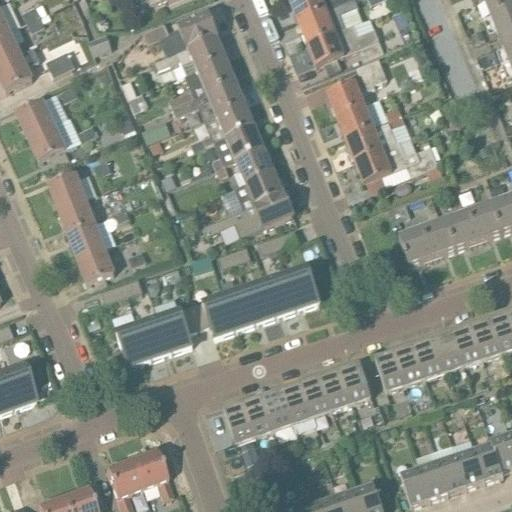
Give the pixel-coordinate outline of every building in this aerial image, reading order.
[(145,0),(150,10),(167,4),(168,6),(183,0),(145,0)] [(304,0),(289,6),(298,29),(327,17),(342,11),(355,6),(352,0),(304,0)] [(499,47),(511,42),(511,0),(484,0),(481,1),(485,12),(479,14),(490,41),(496,38),(499,47)] [(42,10),(36,12),(40,21),(41,22),(46,19),(42,10)] [(27,29),(41,22),(36,11),(22,18),(27,29)] [(354,32),(353,31),(347,33),(341,20),(345,19),(342,11),(327,17),(298,29),(307,50),(336,39),(354,32)] [(0,41),(10,36),(0,14),(0,41)] [(41,22),(43,27),(51,24),(48,18),(46,19),(41,22)] [(188,55),(216,44),(217,44),(207,20),(179,32),(188,55)] [(41,22),(27,29),(32,39),(46,32),(41,22)] [(105,23),(100,23),(96,27),(96,32),(100,35),(105,35),(108,32),(108,27),(105,23)] [(148,51),(170,42),(164,29),(142,38),(148,51)] [(307,50),(316,73),(360,56),(364,66),(384,58),(374,35),(367,38),(358,42),(354,32),(336,39),(307,50)] [(485,43),(482,35),(471,39),(475,48),(485,43)] [(0,71),(22,61),(10,36),(0,41),(0,71)] [(107,42),(89,49),(94,61),(111,55),(107,42)] [(511,42),(499,47),(503,56),(497,58),(508,85),(511,83),(511,42)] [(184,82),(198,76),(225,65),(216,44),(188,55),(166,64),(155,68),(159,77),(179,68),(180,71),(184,82)] [(68,57),(46,68),(53,84),(75,73),(68,57)] [(0,85),(6,98),(33,85),(22,61),(0,71),(0,85)] [(207,99),(235,88),(225,65),(198,76),(184,82),(190,96),(169,106),(172,114),(207,99)] [(336,123),(365,112),(361,99),(375,94),(374,91),(387,85),(379,65),(356,74),(361,86),(327,99),(336,123)] [(109,83),(106,75),(97,79),(101,86),(102,86),(104,88),(110,85),(109,83)] [(129,105),(137,102),(130,86),(122,90),(129,105)] [(217,122),(245,111),(235,88),(207,99),(172,114),(176,124),(198,115),(204,127),(217,122)] [(73,92),(60,98),(65,109),(78,103),(73,92)] [(144,100),(137,102),(129,105),(134,118),(149,111),(144,100)] [(28,144),(56,130),(44,106),(16,119),(28,144)] [(458,123),(452,108),(442,111),(447,127),(458,123)] [(206,153),(214,150),(254,133),(245,111),(217,122),(204,127),(210,141),(203,144),(206,153)] [(374,134),(365,112),(336,123),(346,146),(374,134)] [(389,128),(402,123),(398,113),(385,118),(389,128)] [(383,157),(401,149),(400,148),(397,149),(392,136),(405,131),(402,123),(389,128),(374,134),(346,146),(354,168),(383,157)] [(461,123),(448,128),(451,136),(464,131),(461,123)] [(136,138),(130,124),(119,128),(126,143),(136,138)] [(39,168),(67,155),(56,130),(28,144),(39,168)] [(92,131),(79,138),(83,148),(97,141),(92,131)] [(159,145),(154,131),(142,136),(147,150),(159,145)] [(216,176),(225,172),(235,168),(264,156),(254,133),(214,150),(220,164),(212,167),(216,176)] [(206,153),(203,144),(191,149),(194,158),(206,153)] [(150,150),(154,161),(163,157),(159,146),(150,150)] [(364,191),(406,174),(411,183),(439,171),(431,152),(406,162),(401,149),(383,157),(354,168),(364,191)] [(244,190),(273,178),(264,156),(235,168),(244,190)] [(465,163),(468,170),(478,165),(474,158),(465,163)] [(107,167),(94,172),(98,183),(111,178),(107,167)] [(225,172),(216,176),(220,184),(228,181),(225,172)] [(207,179),(205,174),(194,178),(196,184),(207,179)] [(255,212),(282,200),(273,178),(244,190),(236,194),(234,194),(243,216),(204,233),(255,212)] [(58,216),(87,204),(77,179),(48,190),(58,216)] [(162,184),(167,196),(177,192),(172,180),(162,184)] [(491,212),(502,241),(511,237),(511,197),(498,202),(500,208),(491,212)] [(235,230),(242,244),(293,223),(283,199),(282,200),(255,212),(204,233),(208,243),(235,230)] [(68,241),(96,230),(87,204),(58,216),(68,241)] [(113,223),(127,218),(123,207),(110,213),(113,223)] [(445,228),(456,258),(502,241),(491,212),(483,215),(481,209),(453,218),(455,224),(445,228)] [(197,228),(195,215),(181,217),(177,218),(178,224),(182,224),(183,230),(197,228)] [(127,218),(113,223),(117,233),(130,228),(127,218)] [(435,232),(433,227),(407,236),(409,242),(399,246),(409,274),(456,258),(445,228),(435,232)] [(77,266),(106,255),(96,230),(68,241),(77,266)] [(271,245),(276,257),(299,249),(295,237),(271,245)] [(271,245),(257,250),(261,262),(276,257),(271,245)] [(232,258),(237,271),(251,266),(247,253),(232,258)] [(87,291),(116,280),(106,255),(77,266),(87,291)] [(141,257),(128,263),(132,274),(146,268),(141,257)] [(223,276),(237,271),(232,258),(218,263),(223,276)] [(298,317),(304,315),(319,309),(307,273),(286,280),(298,317)] [(298,317),(286,280),(265,287),(277,324),(298,317)] [(138,286),(124,290),(128,303),(143,298),(138,286)] [(156,299),(159,293),(157,287),(146,291),(150,301),(156,299)] [(277,324),(265,287),(245,294),(257,331),(277,324)] [(124,290),(101,299),(105,311),(128,303),(124,290)] [(257,331),(245,294),(224,301),(236,337),(257,331)] [(236,337),(224,301),(191,312),(199,336),(211,332),(215,345),(236,337)] [(199,336),(191,312),(158,323),(171,360),(192,353),(188,340),(199,336)] [(503,359),(511,355),(511,323),(510,318),(491,325),(503,359)] [(158,323),(138,330),(150,367),(171,360),(158,323)] [(483,366),(503,359),(491,325),(472,331),(483,366)] [(138,330),(116,338),(129,374),(150,367),(138,330)] [(0,334),(0,348),(13,343),(8,331),(0,334)] [(464,372),(483,366),(472,331),(452,338),(464,372)] [(445,379),(464,372),(452,338),(433,345),(445,379)] [(425,386),(445,379),(433,345),(414,351),(425,386)] [(406,392),(425,386),(414,351),(394,358),(406,392)] [(387,399),(406,392),(394,358),(375,364),(387,399)] [(340,376),(352,410),(371,403),(360,369),(340,376)] [(35,408),(22,372),(1,380),(14,416),(35,408)] [(332,416),(352,410),(340,376),(321,383),(332,416)] [(0,421),(14,416),(1,380),(0,380),(0,421)] [(313,423),(332,416),(321,383),(301,389),(313,423)] [(294,429),(313,423),(301,389),(282,396),(294,429)] [(34,397),(36,405),(46,401),(43,394),(34,397)] [(274,436),(294,429),(282,396),(263,402),(274,436)] [(255,442),(274,436),(263,402),(243,409),(255,442)] [(235,449),(255,442),(243,409),(224,415),(235,449)] [(492,450),(502,478),(511,474),(511,447),(509,440),(490,447),(491,450),(492,450)] [(486,488),(503,482),(502,478),(492,450),(491,450),(475,455),(486,488)] [(468,494),(486,488),(475,455),(457,462),(468,494)] [(157,492),(162,507),(173,503),(156,457),(131,467),(142,497),(157,492)] [(450,500),(468,494),(457,462),(439,467),(450,500)] [(131,511),(128,503),(142,497),(131,467),(106,476),(119,511),(131,511)] [(432,507),(450,500),(439,467),(420,474),(432,507)] [(410,511),(415,511),(432,507),(420,474),(400,481),(410,511)] [(356,496),(361,511),(381,511),(373,490),(356,496)] [(93,511),(88,495),(62,504),(65,511),(93,511)] [(341,511),(361,511),(356,496),(338,502),(339,504),(341,511)] [(320,511),(341,511),(339,504),(338,502),(320,508),(320,511)]
